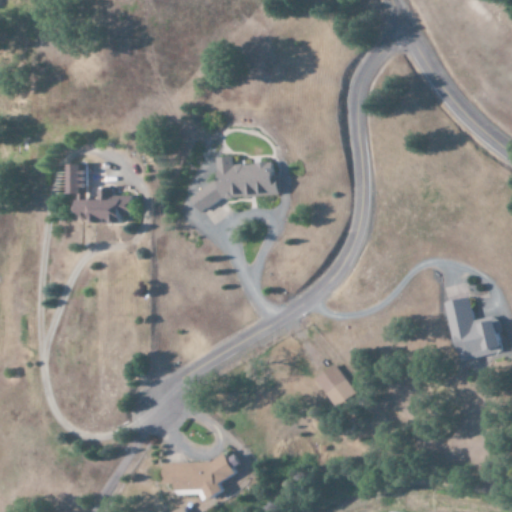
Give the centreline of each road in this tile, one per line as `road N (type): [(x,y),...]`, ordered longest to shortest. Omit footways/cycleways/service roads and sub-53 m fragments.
road 1 (residential): [(403,30),(372,56),(354,93),(359,219),(336,273),(306,301),(184,377),(156,411)]
road 2 (residential): [(511,159),(445,99),(387,0)]
